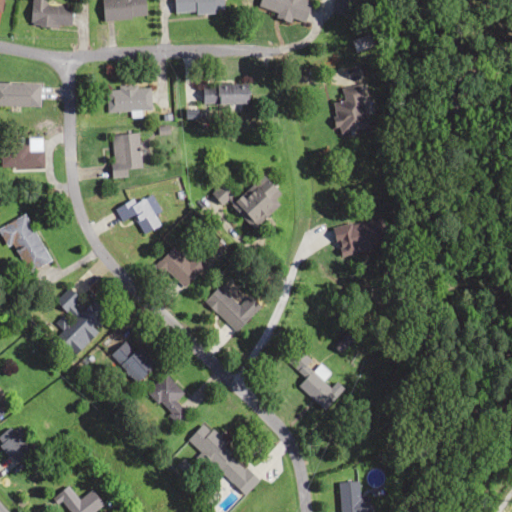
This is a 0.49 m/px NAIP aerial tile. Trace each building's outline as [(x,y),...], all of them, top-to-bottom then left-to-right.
[(29,0),(29,24),(69,26),(70,6),(46,5),(46,0),(29,0)] [(100,0),(102,19),(144,16),(143,0),(100,0)] [(171,0),(172,14),(222,11),(221,0),(171,0)] [(309,1),(306,0),(259,0),(257,9),(303,23),(309,1)] [(334,0),(331,11),(348,16),(352,0),(334,0)] [(369,46),(368,40),(354,43),(356,50),(369,46)] [(0,105),(39,106),(39,83),(0,82),(0,105)] [(330,103),(336,133),(368,127),(360,83),(339,87),(342,101),(330,103)] [(245,84),(200,84),(200,104),(245,104),(245,84)] [(149,110),(149,86),(105,87),(105,110),(149,110)] [(111,176),(125,176),(125,167),(138,167),(137,132),(109,133),(111,176)] [(40,166),(40,142),(7,142),(7,166),(40,166)] [(259,174),(228,203),(251,227),(281,199),(259,174)] [(112,208),(119,221),(131,215),(140,232),(157,224),(141,193),(112,208)] [(0,224),(0,225),(22,273),(47,261),(25,213),(0,224)] [(193,254),(186,261),(171,246),(155,261),(180,287),(203,264),(193,254)] [(246,294),(236,304),(216,285),(201,301),(233,332),(259,306),(246,294)] [(72,354),(109,315),(90,298),(82,307),(65,291),(58,297),(63,302),(59,307),(63,311),(53,322),(60,330),(54,336),(72,354)] [(133,382),(152,363),(125,336),(106,355),(133,382)] [(296,385),(321,410),(342,389),(334,381),(328,387),(320,380),(326,375),(297,345),(283,359),(302,378),(296,385)] [(143,392),(175,426),(187,414),(174,400),(181,393),(163,373),(143,392)] [(22,444),(27,439),(13,423),(0,434),(0,447),(14,463),(28,450),(22,444)] [(242,496),(257,480),(200,423),(184,439),(242,496)] [(337,511),(368,511),(368,497),(357,497),(356,481),(336,482),(337,511)] [(77,499),(65,484),(52,495),(65,511),(90,511),(101,504),(89,489),(77,499)]
